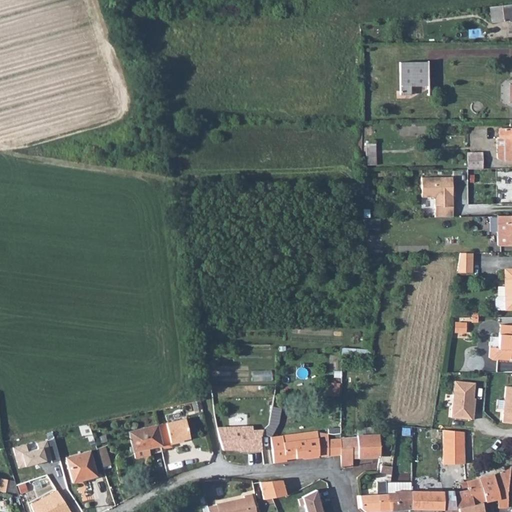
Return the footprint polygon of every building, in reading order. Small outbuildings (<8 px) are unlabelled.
[(511,3),(489,7),(491,22),(511,19),(511,3)] [(428,86),(427,62),(400,63),(400,95),(410,95),(411,86),(428,86)] [(362,77),(362,119),(368,119),(368,89),(375,89),(375,76),(362,77)] [(511,161),(511,129),(498,129),(499,148),(504,148),(504,161),(511,161)] [(375,145),(366,145),(366,164),(375,164),(375,145)] [(467,169),(482,169),(482,153),(467,153),(467,169)] [(451,178),(421,179),(421,198),(435,198),(435,217),(452,216),(451,178)] [(511,245),(511,215),(504,216),(496,216),(497,245),(511,245)] [(473,273),(473,253),(459,253),(457,265),(458,273),(473,273)] [(496,307),(497,310),(511,309),(511,269),(504,269),(505,296),(497,296),(496,299),(496,307)] [(511,324),(500,324),(498,359),(511,359),(511,324)] [(328,394),(340,395),(341,382),(330,381),(328,394)] [(473,383),(454,381),(449,417),(471,420),(472,411),(470,411),(473,383)] [(511,387),(504,387),(500,423),(511,424),(511,387)] [(183,418),(157,425),(162,445),(159,445),(161,450),(171,447),(170,445),(178,442),(177,441),(188,438),(183,418)] [(162,445),(157,425),(129,433),(134,452),(159,445),(162,445)] [(261,430),(216,427),(223,448),(261,450),(261,430)] [(458,443),(459,430),(444,429),(443,462),(465,463),(465,443),(458,443)] [(285,435),(274,436),(276,453),(283,453),(283,456),(286,456),(287,459),(309,458),(309,460),(321,458),(320,439),(286,442),(285,435)] [(358,437),(358,439),(359,456),(370,455),(369,459),(370,459),(381,458),(380,436),(358,437)] [(329,440),(320,439),(321,458),(330,457),(329,441),(329,440)] [(329,441),(330,457),(334,456),(342,456),(342,467),(353,467),(353,460),(353,456),(359,456),(358,439),(329,441)] [(106,446),(98,448),(104,467),(111,465),(109,457),(106,446)] [(97,475),(91,450),(71,455),(77,480),(97,475)] [(104,467),(105,473),(113,471),(111,465),(104,467)] [(504,475),(482,481),(487,503),(499,501),(501,510),(509,509),(510,484),(511,468),(505,469),(504,475)] [(482,481),(474,483),(468,485),(470,494),(472,507),(483,504),(487,503),(482,481)] [(287,497),(283,482),(261,484),(265,501),(287,497)] [(69,511),(57,491),(32,505),(34,511),(69,511)] [(309,511),(325,511),(318,491),(301,500),(303,506),(306,505),(309,511)] [(246,498),(218,504),(219,511),(257,511),(253,494),(245,496),(246,498)] [(396,511),(412,511),(414,495),(396,494),(396,496),(388,496),(389,511),(396,511)] [(465,495),(455,498),(456,509),(460,508),(461,511),(484,511),(483,504),(472,507),(470,494),(465,495)] [(429,496),(414,495),(412,511),(428,511),(429,496)] [(380,511),(378,496),(361,496),(362,509),(365,511),(380,511)] [(380,511),(389,511),(388,496),(379,496),(378,496),(380,511)] [(444,497),(429,496),(428,511),(445,510),(444,497)] [(455,498),(444,497),(445,510),(456,509),(455,498)]
